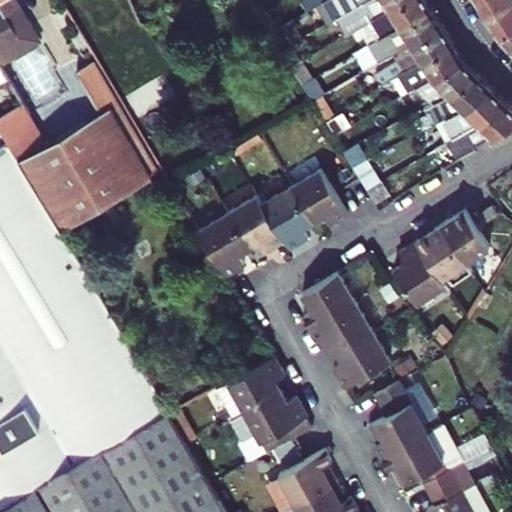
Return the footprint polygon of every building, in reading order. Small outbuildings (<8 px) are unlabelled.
[(0,0),(0,4),(4,12),(0,14),(0,46),(33,26),(16,0),(0,0)] [(302,0),(301,1),(307,11),(325,0),(302,0)] [(364,0),(325,0),(335,17),(364,0)] [(404,0),(364,0),(335,17),(345,35),(359,27),(368,22),(391,8),(404,0)] [(432,6),(428,0),(404,0),(391,8),(368,22),(378,39),(401,25),(432,6)] [(511,1),(511,0),(477,0),(488,17),(511,1)] [(511,1),(488,17),(500,36),(511,28),(511,1)] [(266,11),(261,3),(255,7),(271,33),(278,28),(273,21),(266,11)] [(274,6),(266,11),(273,21),(281,16),(274,6)] [(444,24),(432,6),(401,25),(378,39),(369,44),(380,62),(394,53),(412,43),(444,24)] [(299,27),(293,19),(282,26),(287,35),(299,27)] [(378,39),(368,22),(359,27),(369,44),(378,39)] [(454,41),(444,24),(412,43),(394,53),(399,61),(376,74),(382,84),(401,73),(423,60),(454,41)] [(0,61),(39,38),(33,26),(0,46),(0,61)] [(304,36),(299,27),(287,35),(282,26),(278,28),(271,33),(281,49),(291,43),(304,36)] [(511,28),(500,36),(511,48),(511,28)] [(465,58),(454,41),(423,60),(401,73),(411,90),(416,87),(465,58)] [(301,59),(291,43),(281,49),(291,65),(301,59)] [(380,62),(369,44),(367,45),(372,55),(362,61),(367,69),(380,62)] [(479,72),(465,58),(416,87),(432,103),(451,95),(479,72)] [(100,114),(47,144),(24,157),(64,224),(157,169),(92,59),(75,69),(100,114)] [(313,78),(301,59),(291,65),(303,84),(311,79),(313,78)] [(432,103),(425,107),(433,124),(443,119),(465,108),(493,86),(479,72),(451,95),(432,103)] [(326,94),(319,82),(315,84),(311,79),(303,84),(314,101),(323,96),(326,94)] [(508,100),(493,86),(465,108),(443,119),(453,138),(479,121),(508,100)] [(334,113),(323,96),(314,101),(325,119),(334,113)] [(511,124),(511,104),(508,100),(479,121),(453,138),(447,142),(456,156),(475,145),(494,135),(511,124)] [(47,144),(22,102),(0,115),(0,117),(24,157),(47,144)] [(0,124),(0,143),(8,138),(0,124)] [(263,140),(259,132),(233,147),(237,155),(263,140)] [(228,511),(212,482),(171,412),(82,261),(79,257),(69,239),(8,138),(0,143),(0,511),(228,511)] [(367,158),(358,143),(344,151),(354,166),(367,158)] [(232,157),(228,150),(224,152),(205,162),(210,170),(232,157)] [(381,180),(367,158),(354,166),(360,176),(368,188),(381,180)] [(207,174),(201,165),(172,181),(176,188),(192,179),(193,182),(207,174)] [(349,212),(322,167),(293,185),(314,220),(325,214),(330,223),(349,212)] [(376,202),(390,193),(382,179),(381,180),(368,188),(376,202)] [(314,220),(293,185),(264,202),(285,238),(290,247),(309,236),(303,226),(314,220)] [(380,208),(394,199),(390,193),(376,202),(380,208)] [(285,238),(264,202),(258,194),(229,211),(251,247),(261,241),(267,250),(285,238)] [(499,212),(493,204),(481,212),(487,221),(499,212)] [(490,245),(466,208),(442,223),(467,261),(490,245)] [(251,247),(229,211),(200,229),(227,273),(245,262),(240,253),(251,247)] [(467,261),(442,223),(418,239),(443,276),(467,261)] [(88,251),(77,234),(69,239),(79,257),(88,251)] [(443,276),(418,239),(400,251),(406,260),(395,267),(418,302),(447,283),(443,276)] [(356,300),(339,271),(303,292),(314,309),(304,314),(311,326),(356,300)] [(373,329),(356,300),(311,326),(322,345),(332,340),(338,350),(373,329)] [(391,359),(373,329),(338,350),(344,361),(335,366),(346,385),(391,359)] [(286,374),(276,355),(217,387),(233,417),(246,410),(282,390),(276,379),(286,374)] [(376,392),(388,414),(370,423),(377,436),(383,433),(385,438),(379,441),(375,443),(382,456),(428,430),(412,400),(400,378),(376,392)] [(308,414),(298,395),(288,401),(282,390),(246,410),(269,451),(276,447),(293,437),(314,426),(307,415),(308,414)] [(198,435),(182,406),(173,411),(190,440),(198,435)] [(445,460),(428,430),(382,456),(389,468),(393,466),(399,463),(401,467),(395,470),(402,483),(445,460)] [(302,455),(293,437),(276,447),(286,464),(302,455)] [(333,460),(326,448),(305,460),(281,473),(297,503),(339,480),(332,466),(326,470),(323,465),(329,462),(333,460)] [(474,511),(462,490),(475,482),(463,459),(425,480),(437,503),(429,508),(431,511),(474,511)] [(346,493),(339,480),(297,503),(301,511),(350,511),(359,508),(352,495),(348,497),(343,500),(340,496),(346,493)]
